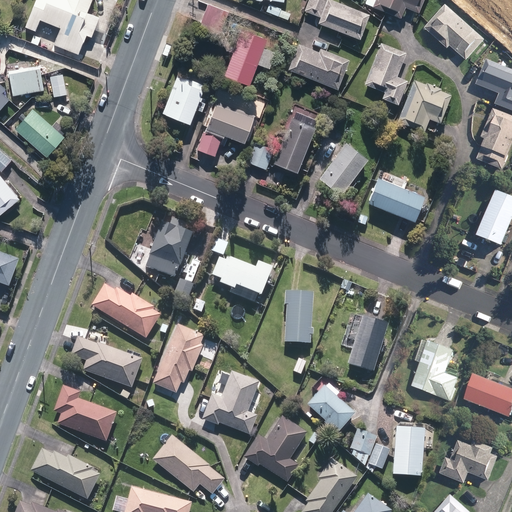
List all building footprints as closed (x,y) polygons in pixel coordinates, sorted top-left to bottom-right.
[(53,46),(78,56),(85,37),(90,38),(98,18),(86,14),(91,0),(35,0),(24,28),(35,32),(39,21),(59,29),(53,46)] [(316,22),(357,37),(367,13),(334,0),(306,0),(302,10),(318,16),(316,22)] [(402,6),(416,11),(420,0),(372,0),(370,5),(398,17),(402,6)] [(196,27),(217,35),(226,10),(206,3),(196,27)] [(449,45),(466,60),(484,39),(444,5),(424,28),(447,48),(449,45)] [(221,74),(246,84),(264,37),(239,27),(221,74)] [(166,56),(170,44),(164,42),(160,53),(166,56)] [(286,68),(334,88),(346,58),(318,46),(316,50),(296,42),(286,68)] [(380,96),(396,103),(405,79),(395,75),(404,52),(379,42),(362,83),(382,91),(380,96)] [(495,103),(511,110),(511,68),(486,59),(476,84),(499,93),(495,103)] [(7,75),(11,97),(43,92),(39,69),(7,75)] [(49,77),(53,98),(65,95),(62,75),(49,77)] [(162,113),(187,123),(193,108),(200,111),(203,102),(196,99),(201,89),(176,79),(162,113)] [(396,119),(421,129),(426,117),(438,121),(449,93),(438,89),(439,87),(424,81),(423,83),(412,79),(396,119)] [(253,111),(261,114),(265,101),(258,98),(253,111)] [(214,99),(203,127),(241,141),(252,114),(214,99)] [(477,159),(502,169),(511,144),(511,115),(493,107),(481,136),(485,138),(477,159)] [(13,130),(45,159),(63,138),(31,110),(13,130)] [(270,161),(294,171),(313,125),(312,125),(314,119),(293,110),(290,117),(289,116),(270,161)] [(318,145),(334,152),(342,136),(325,128),(318,145)] [(212,155),(219,137),(201,131),(195,148),(212,155)] [(245,160),(264,168),(275,143),(255,135),(245,160)] [(316,177),(337,193),(365,157),(344,141),(316,177)] [(0,172),(10,161),(0,152),(0,172)] [(421,194),(375,176),(365,201),(411,219),(421,194)] [(0,214),(18,200),(0,177),(0,214)] [(511,196),(496,190),(477,235),(502,245),(511,220),(511,196)] [(173,277),(188,233),(182,230),(185,222),(170,217),(167,224),(158,221),(142,266),(173,277)] [(229,241),(216,236),(211,249),(223,254),(229,241)] [(0,286),(7,289),(18,262),(0,255),(0,286)] [(252,267),(227,256),(225,261),(216,257),(209,275),(218,279),(217,282),(232,288),(233,285),(258,294),(269,266),(255,260),(252,267)] [(185,300),(191,284),(177,279),(171,294),(185,300)] [(89,305),(144,338),(158,314),(150,309),(152,306),(130,293),(128,295),(114,287),(113,289),(103,283),(89,305)] [(308,343),(309,292),(283,291),(281,342),(308,343)] [(199,312),(203,302),(195,299),(192,310),(199,312)] [(370,371),(383,323),(357,316),(345,364),(370,371)] [(150,383),(174,392),(179,382),(181,383),(187,370),(190,372),(201,345),(198,344),(202,335),(175,323),(150,383)] [(80,370),(130,388),(140,358),(95,342),(94,343),(75,336),(68,354),(84,360),(80,370)] [(428,341),(412,386),(450,401),(459,378),(446,373),(454,351),(428,341)] [(304,370),(307,362),(301,360),(298,368),(304,370)] [(217,422),(248,434),(255,415),(245,411),(257,381),(229,370),(219,397),(210,393),(200,418),(216,425),(217,422)] [(464,400),(510,418),(511,411),(511,389),(474,374),(464,400)] [(264,388),(270,393),(275,388),(269,383),(264,388)] [(55,423),(104,441),(114,411),(76,398),(78,391),(61,385),(51,411),(59,414),(55,423)] [(353,412),(322,385),(304,404),(336,432),(353,412)] [(144,401),(148,409),(154,406),(151,398),(144,401)] [(258,464),(285,482),(296,464),(288,458),(305,432),(280,416),(265,439),(256,434),(241,456),(256,466),(258,464)] [(419,476),(422,428),(393,426),(390,474),(419,476)] [(375,435),(355,429),(348,448),(368,456),(375,435)] [(197,484),(210,494),(222,479),(206,466),(207,465),(170,435),(150,459),(191,492),(197,484)] [(439,474),(464,484),(468,473),(488,481),(498,457),(491,454),(493,448),(474,440),(471,446),(458,441),(450,460),(446,458),(439,474)] [(388,449),(373,444),(365,467),(371,472),(374,466),(380,469),(388,449)] [(28,470),(85,499),(98,474),(89,469),(90,467),(66,454),(65,457),(52,450),(51,453),(40,448),(28,470)] [(430,463),(438,466),(441,458),(433,456),(430,463)] [(299,511),(330,511),(355,476),(330,458),(316,477),(319,479),(304,501),(306,503),(299,511)] [(187,511),(190,502),(128,486),(121,511),(187,511)] [(388,511),(390,510),(365,493),(352,511),(343,511),(341,510),(339,511),(388,511)] [(433,511),(469,511),(450,494),(433,511)] [(12,511),(64,511),(55,509),(54,511),(30,502),(29,505),(17,500),(12,511)]
